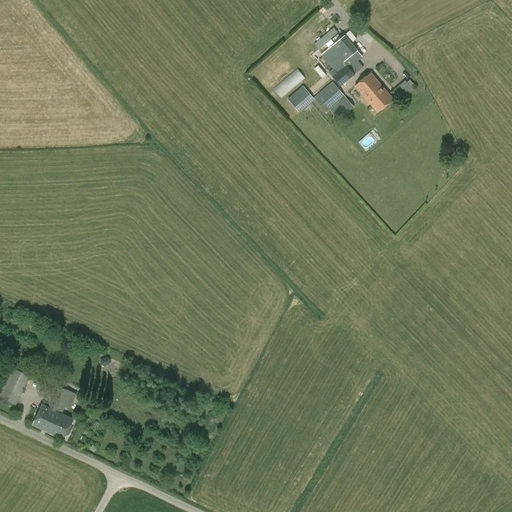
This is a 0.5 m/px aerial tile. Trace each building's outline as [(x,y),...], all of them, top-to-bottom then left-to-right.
[(331,45),(327,40),(337,32),(334,28),(315,42),(322,52),(331,45)] [(363,57),(357,51),(344,35),(321,55),(332,69),(328,73),(332,77),(340,87),(355,75),(363,67),(358,61),(363,57)] [(297,69),(273,89),(281,99),(305,78),(297,69)] [(367,104),(369,103),(377,113),(393,100),(370,73),(354,86),(365,98),(363,99),(367,104)] [(332,82),(326,87),(313,98),(321,107),(325,105),(339,121),(354,108),(345,97),(332,82)] [(407,82),(401,86),(407,95),(413,90),(407,82)] [(313,98),(303,87),(288,100),(297,112),(313,98)] [(30,376),(6,364),(0,375),(0,397),(16,405),(30,376)] [(37,366),(31,379),(44,384),(49,372),(37,366)] [(58,386),(48,408),(42,405),(32,425),(64,440),(74,420),(62,414),(65,408),(69,410),(77,395),(71,392),(74,386),(62,379),(58,386)]
